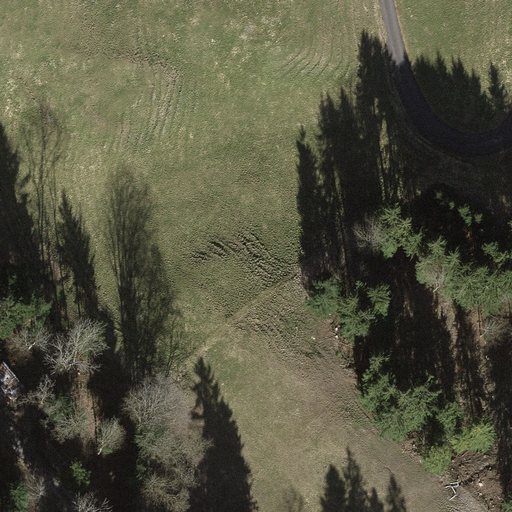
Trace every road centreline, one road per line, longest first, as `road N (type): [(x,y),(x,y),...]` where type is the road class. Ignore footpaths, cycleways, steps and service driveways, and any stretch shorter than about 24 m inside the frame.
road 1 (track): [(511,133),(482,150),(451,144),(429,127),(414,105),(386,0)]
road 2 (track): [(81,511),(0,416)]
